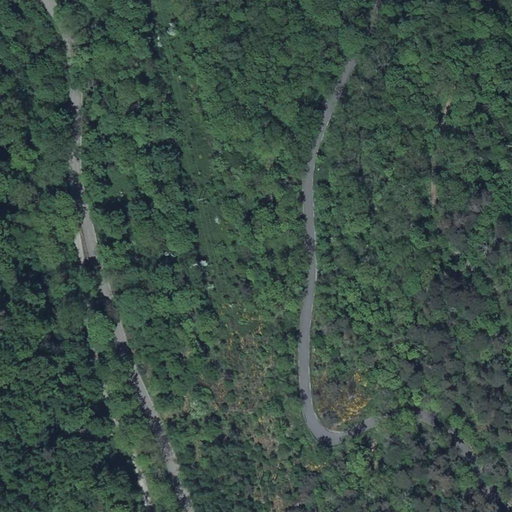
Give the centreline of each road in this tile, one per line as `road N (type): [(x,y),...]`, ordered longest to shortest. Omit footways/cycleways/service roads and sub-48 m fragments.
road 1 (residential): [(389,0),(388,24),(330,130),(318,183),(302,353),(307,407),(320,432),(341,438),(396,410),(451,431),(510,511)]
road 2 (tertiary): [(45,0),(66,37),(75,174),(101,293),(185,511)]
